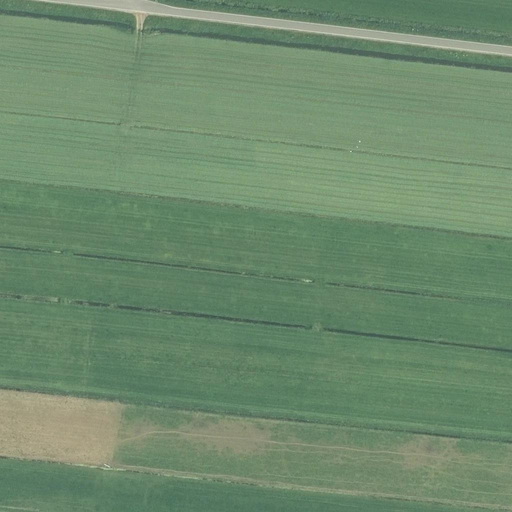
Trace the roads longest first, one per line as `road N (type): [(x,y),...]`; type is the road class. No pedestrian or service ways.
road 1 (unclassified): [(511,53),(71,0)]
road 2 (track): [(125,131),(143,0)]
